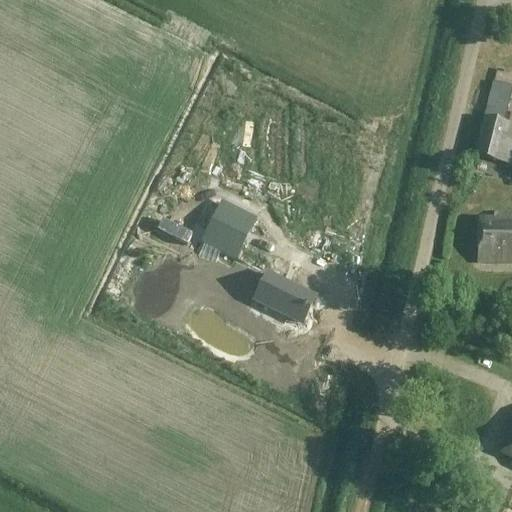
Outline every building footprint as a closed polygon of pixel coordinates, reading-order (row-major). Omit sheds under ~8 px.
[(491,97),(490,96),(474,156),(499,162),(509,125),(503,124),(509,101),(491,97)] [(220,206),(201,243),(237,261),(255,224),(220,206)] [(477,264),(511,264),(511,216),(494,216),(494,222),(479,221),(477,264)] [(267,276),(254,303),(297,324),(310,297),(267,276)] [(511,408),(493,452),(511,460),(511,465),(511,466),(511,408)] [(491,482),(510,506),(511,504),(511,471),(509,467),(491,482)]
